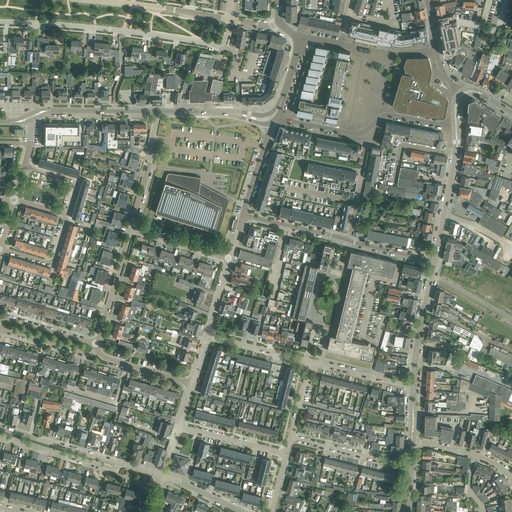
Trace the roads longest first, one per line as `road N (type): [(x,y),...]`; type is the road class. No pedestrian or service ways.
road 1 (tertiary): [(455,127),(386,115),(350,133),(270,117)]
road 2 (residential): [(230,19),(100,0)]
road 3 (residential): [(0,435),(113,469),(122,464)]
road 4 (residential): [(122,464),(0,427)]
road 5 (tertiary): [(30,116),(157,111)]
road 6 (residential): [(230,19),(216,45),(122,30)]
road 7 (residential): [(410,468),(290,438)]
road 8 (residential): [(93,344),(131,227)]
road 9 (residential): [(122,30),(0,21)]
